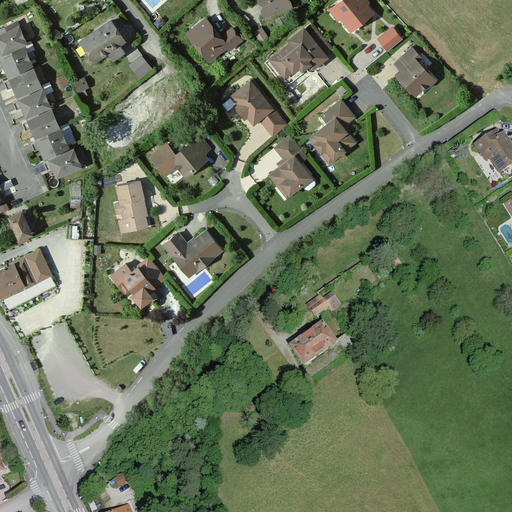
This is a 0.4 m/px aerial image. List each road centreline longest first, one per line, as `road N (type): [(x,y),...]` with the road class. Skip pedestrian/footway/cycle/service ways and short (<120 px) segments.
road 1 (residential): [(511,97),(497,95),(254,259),(92,457),(60,484)]
road 2 (unknown): [(348,196),(249,66)]
road 3 (primary): [(60,484),(0,353)]
